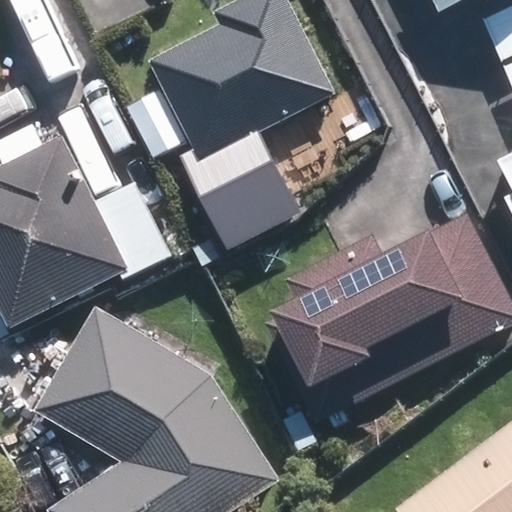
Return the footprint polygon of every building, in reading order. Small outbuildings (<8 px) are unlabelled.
[(241,0),(226,7),(232,19),(162,54),(207,143),(193,150),(241,245),(316,208),(276,127),(351,90),(305,0),(241,0)] [(511,8),(492,18),(511,59),(511,58),(511,8)] [(46,122),(9,141),(19,159),(0,168),(0,277),(23,323),(141,265),(74,129),(54,139),(46,122)] [(511,276),(479,210),(394,251),(384,230),(296,274),(308,296),(296,302),(299,307),(276,319),(326,420),(511,328),(511,276)] [(236,392),(223,372),(108,303),(46,406),(135,458),(60,506),(63,511),(239,511),(292,478),(236,392)] [(511,511),(511,424),(411,502),(418,511),(511,511)]
